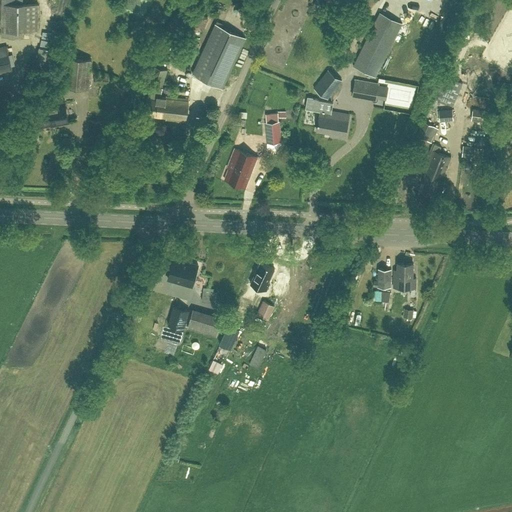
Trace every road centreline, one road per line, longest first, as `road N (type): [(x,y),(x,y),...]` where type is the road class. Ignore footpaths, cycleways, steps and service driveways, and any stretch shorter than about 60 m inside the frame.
road 1 (secondary): [(511,238),(164,222)]
road 2 (unclassified): [(28,511),(164,222)]
road 3 (unclassified): [(164,222),(180,209),(277,0)]
road 4 (secondary): [(164,222),(0,214)]
